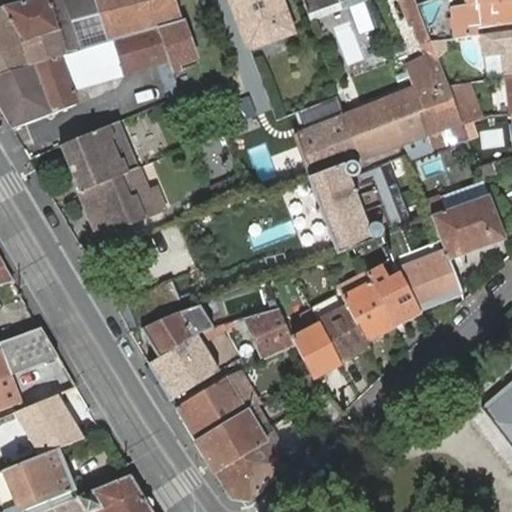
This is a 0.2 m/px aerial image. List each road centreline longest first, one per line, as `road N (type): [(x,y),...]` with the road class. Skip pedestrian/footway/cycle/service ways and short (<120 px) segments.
road 1 (secondary): [(217,511),(0,161)]
road 2 (residential): [(264,511),(511,287)]
